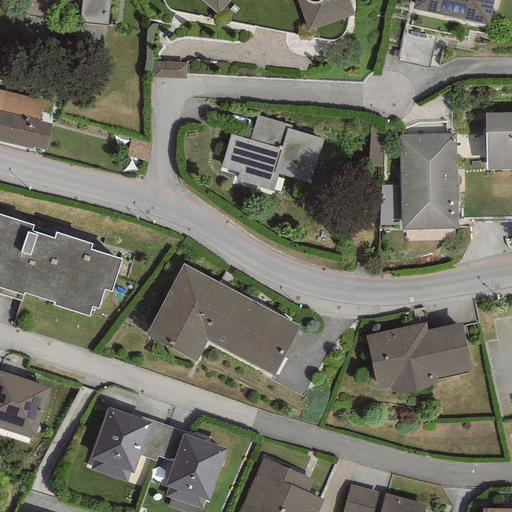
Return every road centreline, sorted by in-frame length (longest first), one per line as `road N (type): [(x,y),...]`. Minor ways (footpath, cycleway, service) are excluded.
road 1 (residential): [(511,274),(384,294),(343,292),(249,258),(164,207),(0,162)]
road 2 (residential): [(511,474),(431,472),(0,336)]
